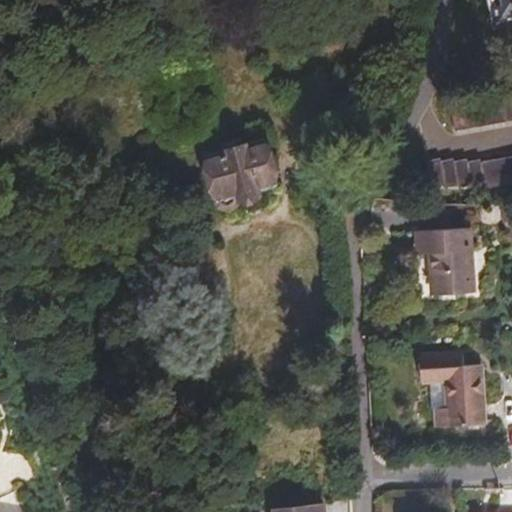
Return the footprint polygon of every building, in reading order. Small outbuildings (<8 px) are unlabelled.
[(511,0),(487,0),(493,27),(511,22),(511,0)] [(511,94),(455,104),(460,130),(511,121),(511,94)] [(222,162),(206,166),(215,200),(232,208),(257,199),(255,192),(271,186),(265,164),(261,165),(256,151),(240,157),(237,149),(220,154),(222,162)] [(431,156),(423,158),(427,184),(437,182),(437,185),(448,184),(448,186),(459,185),(460,189),(469,187),(470,191),(511,184),(511,156),(465,163),(464,160),(454,162),(453,159),(442,161),(442,158),(431,160),(431,156)] [(466,229),(413,233),(415,256),(427,255),(428,271),(430,298),(471,295),(466,229)] [(460,355),(418,357),(420,384),(443,383),(444,396),(445,411),(434,412),(435,430),(482,427),(478,368),(461,369),(460,355)] [(455,494),(457,511),(470,511),(469,493),(455,494)]
